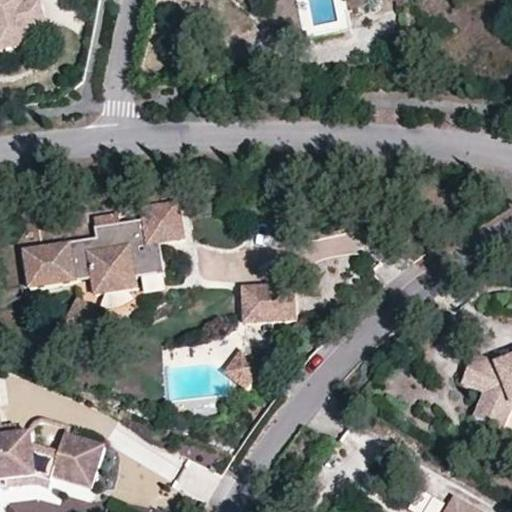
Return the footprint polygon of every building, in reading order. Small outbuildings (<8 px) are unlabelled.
[(43,2),(26,7),(25,0),(24,0),(0,0),(0,53),(35,46),(30,26),(48,22),(43,2)] [(0,187),(16,185),(14,173),(0,175),(0,187)] [(99,240),(25,253),(32,291),(95,280),(97,298),(140,290),(138,279),(167,275),(164,259),(162,245),(187,240),(181,203),(143,209),(145,222),(121,226),(97,230),(99,240)] [(96,220),(97,230),(121,226),(119,216),(96,220)] [(297,287),(245,289),(246,325),(298,323),(297,287)] [(140,295),(106,297),(107,310),(141,308),(140,295)] [(103,313),(80,302),(68,325),(91,337),(103,313)] [(245,352),(227,373),(248,391),(265,371),(245,352)] [(500,367),(477,357),(465,385),(488,396),(501,368),(500,367)] [(511,362),(500,367),(501,368),(488,396),(477,420),(503,431),(511,410),(511,362)] [(0,416),(0,490),(11,489),(10,484),(39,480),(54,485),(56,480),(93,491),(106,447),(67,435),(61,454),(35,447),(34,435),(3,439),(1,423),(0,416)] [(186,460),(175,489),(209,502),(220,474),(186,460)] [(54,485),(39,480),(10,484),(11,489),(39,486),(53,490),(54,485)] [(476,511),(456,500),(448,511),(476,511)]
